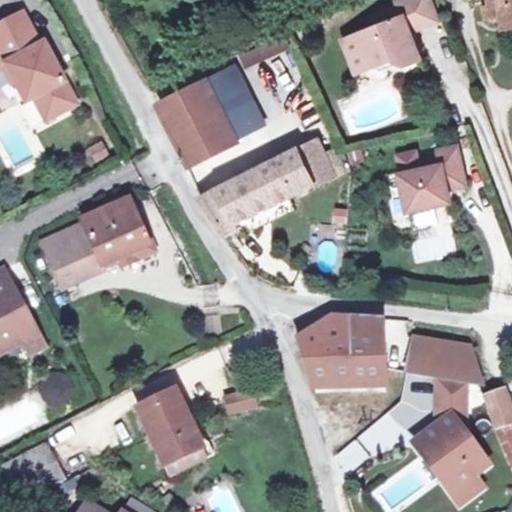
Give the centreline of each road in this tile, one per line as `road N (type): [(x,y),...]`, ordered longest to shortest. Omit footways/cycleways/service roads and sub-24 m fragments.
road 1 (unclassified): [(262,291),(230,261),(83,0)]
road 2 (unclassified): [(511,327),(262,291)]
road 3 (unclassified): [(333,511),(311,412),(262,291)]
